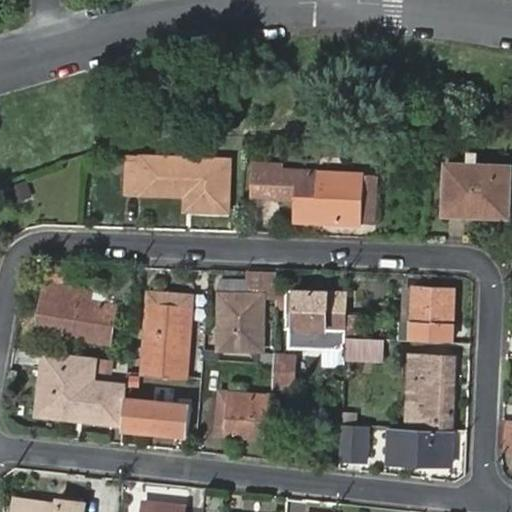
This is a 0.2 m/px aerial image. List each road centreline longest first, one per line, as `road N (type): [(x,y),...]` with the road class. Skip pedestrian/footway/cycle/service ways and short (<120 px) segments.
road 1 (residential): [(491,496),(497,282),(490,264),(470,251),(55,231),(18,262),(5,334)]
road 2 (residential): [(491,496),(0,442)]
road 3 (residential): [(335,0),(152,22),(0,65)]
road 4 (residential): [(511,21),(335,0)]
